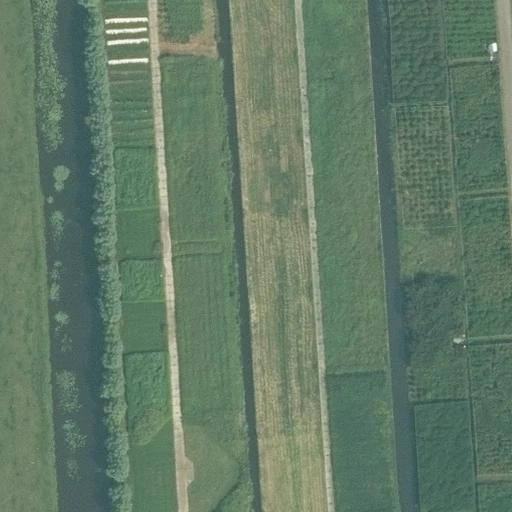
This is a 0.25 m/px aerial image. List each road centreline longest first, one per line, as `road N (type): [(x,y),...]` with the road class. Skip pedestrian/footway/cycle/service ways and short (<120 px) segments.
road 1 (track): [(329,511),(296,0)]
road 2 (track): [(182,511),(150,0)]
